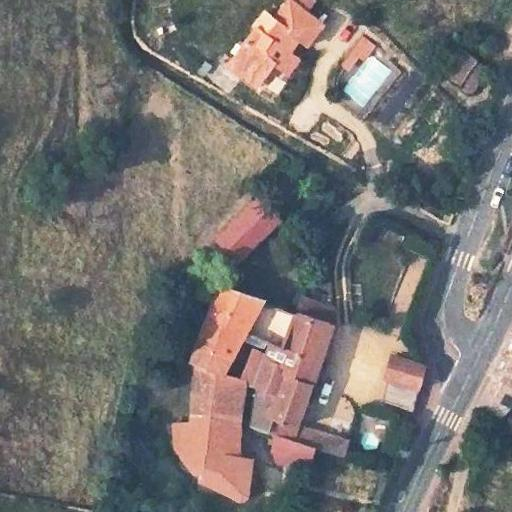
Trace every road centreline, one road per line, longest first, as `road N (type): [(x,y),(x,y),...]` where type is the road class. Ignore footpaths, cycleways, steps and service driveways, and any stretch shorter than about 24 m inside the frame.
road 1 (tertiary): [(469,365),(440,318),(511,120)]
road 2 (secondary): [(469,365),(403,511)]
